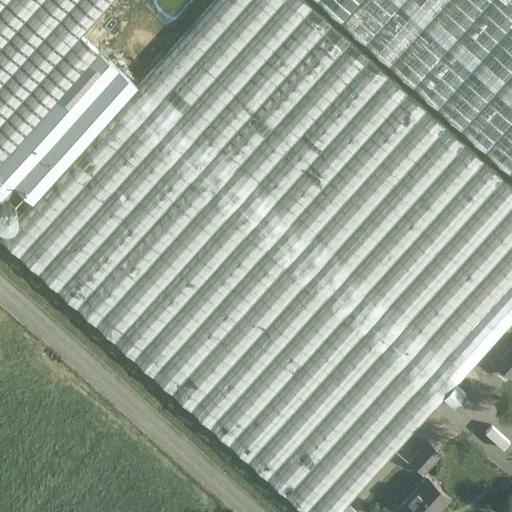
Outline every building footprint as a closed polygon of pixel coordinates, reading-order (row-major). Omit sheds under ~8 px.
[(511,185),(305,0),(212,0),(136,85),(99,51),(80,33),(109,0),(0,0),(0,199),(14,185),(32,201),(0,236),(307,511),(358,511),(348,502),(443,396),(453,405),(465,392),(455,383),(511,319),(511,185)] [(511,0),(318,0),(511,174),(511,0)] [(510,376),(511,373),(511,342),(495,362),(510,376)] [(408,459),(423,472),(442,451),(427,438),(408,459)] [(396,511),(435,511),(448,497),(425,477),(395,511),(396,511)]
